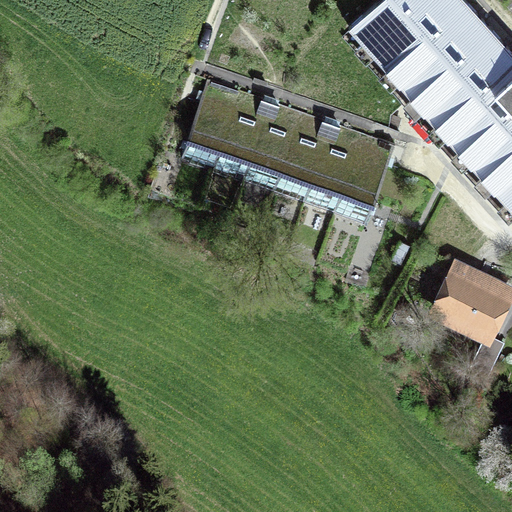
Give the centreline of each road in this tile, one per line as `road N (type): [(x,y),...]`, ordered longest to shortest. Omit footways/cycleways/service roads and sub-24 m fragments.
road 1 (track): [(0,324),(104,420),(172,511)]
road 2 (unknown): [(423,149),(511,233)]
